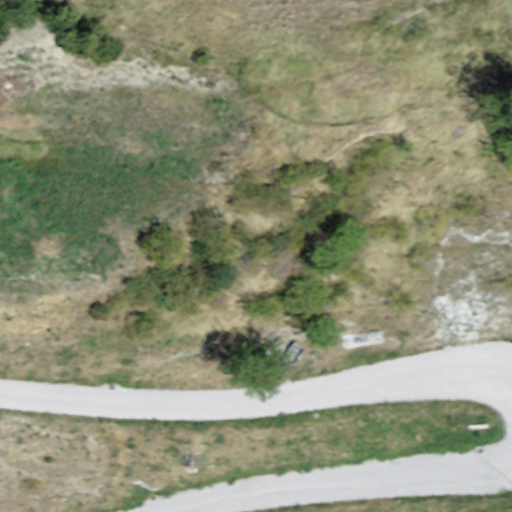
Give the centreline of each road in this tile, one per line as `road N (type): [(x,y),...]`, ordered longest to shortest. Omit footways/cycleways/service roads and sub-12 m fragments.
road 1 (unclassified): [(511,378),(449,373),(250,403),(0,392)]
road 2 (unclassified): [(169,511),(284,487),(511,465)]
